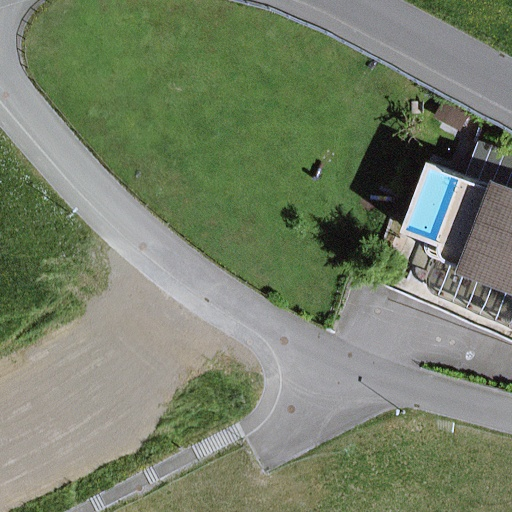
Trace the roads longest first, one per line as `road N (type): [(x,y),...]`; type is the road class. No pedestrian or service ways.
road 1 (residential): [(0,65),(59,144),(173,255),(285,332),(323,357),(395,384),(511,411)]
road 2 (residential): [(349,0),(511,89)]
